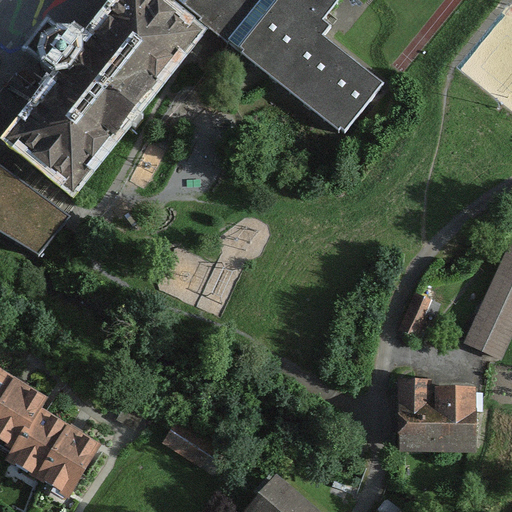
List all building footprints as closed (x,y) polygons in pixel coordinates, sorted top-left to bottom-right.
[(119,0),(77,55),(46,29),(22,58),(54,84),(10,141),(76,192),(194,40),(188,35),(197,25),(339,138),(379,88),(319,40),(326,32),(318,24),(337,0),(119,0)] [(0,239),(39,264),(67,223),(0,174),(0,239)] [(460,344),(499,362),(511,333),(511,250),(505,247),(460,344)] [(411,298),(395,333),(415,342),(431,307),(411,298)] [(0,443),(11,451),(36,409),(43,398),(0,372),(0,443)] [(479,396),(433,396),(433,377),(400,377),(400,451),(479,451),(479,396)] [(99,446),(36,409),(11,451),(4,463),(66,500),(99,446)] [(162,443),(214,477),(231,451),(179,417),(162,443)] [(324,511),(278,472),(243,511),(324,511)]
